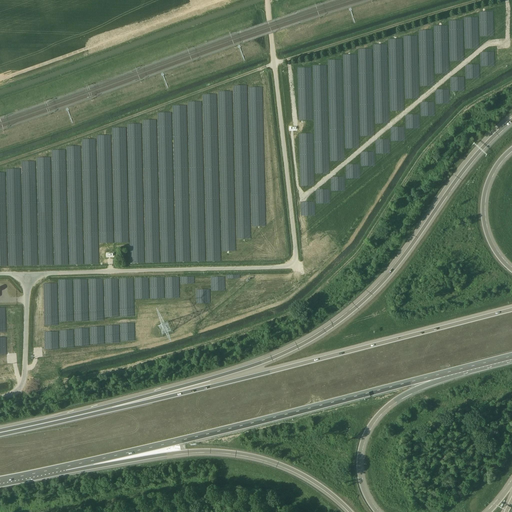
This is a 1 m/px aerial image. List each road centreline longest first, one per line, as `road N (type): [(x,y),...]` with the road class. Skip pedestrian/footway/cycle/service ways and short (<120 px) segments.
road 1 (motorway): [(511,120),(472,159),(376,289),(323,332),(263,361),(72,416)]
road 2 (unclassified): [(26,274),(291,265),(266,0)]
road 3 (motorway): [(511,309),(72,416)]
road 4 (motorway): [(64,467),(450,372)]
road 5 (motorway): [(64,467),(190,450),(256,455),(302,472),(352,511)]
road 6 (motorway): [(376,511),(360,476),(371,424),(398,399),(450,372)]
road 7 (motorway): [(511,270),(491,245),(483,211),(487,184),(511,148)]
road 8 (unclassified): [(0,399),(22,385),(26,274)]
